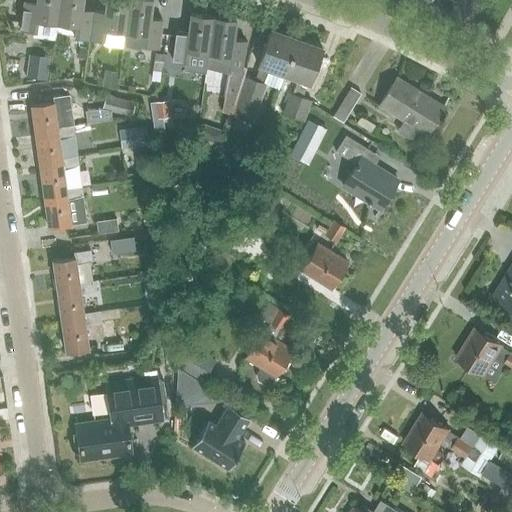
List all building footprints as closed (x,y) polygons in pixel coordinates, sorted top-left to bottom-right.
[(54,37),(56,24),(59,0),(36,0),(36,3),(24,1),(20,30),(32,31),(31,36),(53,38),(54,37)] [(89,39),(93,10),(81,9),(82,0),(59,0),(56,24),(76,26),(74,37),(89,39)] [(124,33),(128,0),(105,0),(104,12),(93,10),(89,39),(103,41),(104,30),(124,33)] [(140,48),(140,46),(158,48),(162,19),(149,18),(151,0),(128,0),(124,33),(122,46),(140,48)] [(208,54),(213,16),(190,13),(187,33),(175,31),(171,60),(186,62),(188,51),(207,54),(208,54)] [(235,19),(213,16),(208,54),(207,54),(205,68),(226,71),(221,110),(231,114),(246,66),(241,65),(244,40),(233,39),(235,19)] [(283,74),(296,39),(270,29),(257,65),(259,66),(254,80),(245,77),(232,114),(252,122),(266,84),(278,88),(283,74)] [(296,39),(283,74),(297,79),(292,93),(290,93),(283,113),(304,120),(311,100),(302,97),(307,83),(309,84),(322,48),(296,39)] [(419,128),(427,133),(444,106),(397,77),(380,104),(405,119),(398,130),(407,136),(411,136),(415,135),(419,128)] [(344,122),(361,93),(351,87),(334,116),(344,122)] [(56,128),(73,125),(68,94),(51,97),(52,101),(30,104),(34,135),(57,132),(56,128)] [(134,101),(105,94),(101,108),(131,115),(134,101)] [(61,162),(60,158),(58,138),(74,136),(73,125),(56,128),(57,132),(34,135),(39,166),(61,162)] [(323,142),(334,149),(344,132),(333,125),(323,142)] [(361,156),(367,148),(346,135),(336,151),(357,164),(343,185),(367,200),(380,209),(399,180),(361,156)] [(65,193),(65,188),(62,169),(79,166),(77,155),(60,158),(61,162),(39,166),(43,196),(65,193)] [(65,193),(43,196),(48,228),(70,224),(66,200),(83,197),(82,186),(65,188),(65,193)] [(127,218),(98,221),(99,231),(128,227),(127,218)] [(334,219),(325,235),(335,241),(345,226),(334,219)] [(134,250),(133,236),(109,238),(111,252),(134,250)] [(331,288),(347,261),(317,242),(300,269),(331,288)] [(79,287),(78,283),(76,263),(92,260),(91,250),(73,253),(74,256),(52,260),(57,291),(79,287)] [(227,253),(217,268),(227,275),(237,258),(227,253)] [(511,268),(495,296),(511,306),(511,268)] [(83,319),(83,313),(80,294),(96,291),(95,280),(78,283),(79,287),(57,291),(61,322),(83,319)] [(289,315),(269,302),(260,316),(270,322),(264,332),(261,330),(245,357),(260,366),(256,374),(255,379),(265,385),(271,383),(292,350),(274,338),(289,315)] [(119,317),(119,314),(118,307),(99,310),(83,313),(83,319),(61,322),(66,353),(88,349),(84,324),(101,321),(101,320),(119,317)] [(476,328),(457,358),(483,374),(494,357),(511,367),(511,352),(501,345),(502,344),(476,328)] [(191,345),(179,366),(202,379),(214,358),(191,345)] [(111,420),(76,425),(81,461),(131,453),(127,425),(162,420),(168,419),(163,380),(156,381),(106,388),(111,420)] [(237,438),(250,418),(227,404),(215,424),(207,419),(190,446),(227,470),(235,458),(235,459),(238,455),(237,454),(245,442),(237,438)] [(404,443),(431,460),(441,443),(451,449),(452,448),(466,457),(473,447),(458,438),(459,437),(449,431),(450,429),(423,413),(404,443)] [(511,451),(505,447),(498,457),(511,465),(511,451)] [(396,511),(381,502),(375,511),(362,511),(355,507),(351,511),(396,511)]
